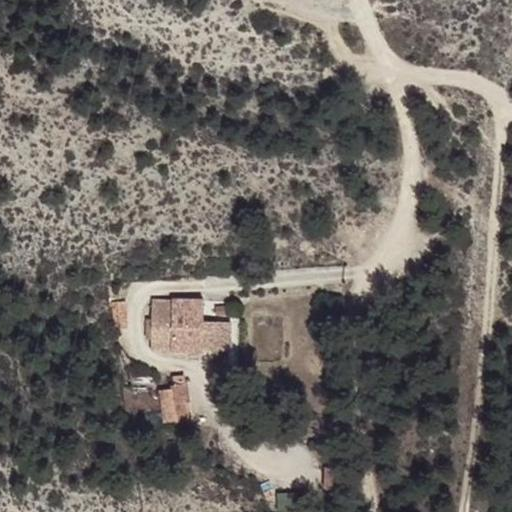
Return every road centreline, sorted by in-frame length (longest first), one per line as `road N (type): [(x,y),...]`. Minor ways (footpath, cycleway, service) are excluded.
road 1 (track): [(357,0),(398,80),(412,169),(362,317),(379,511)]
road 2 (track): [(464,511),(506,102)]
road 3 (track): [(398,80),(443,73),(511,105)]
